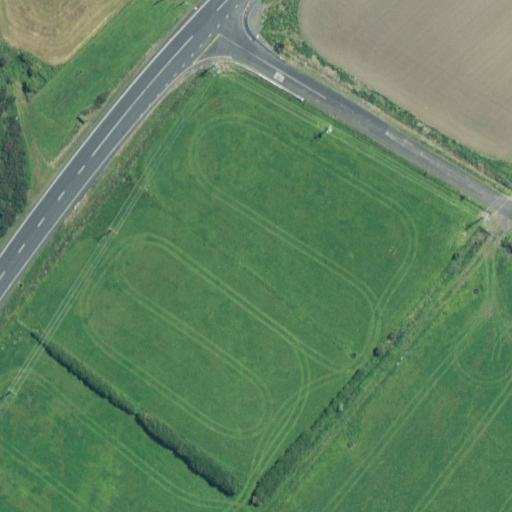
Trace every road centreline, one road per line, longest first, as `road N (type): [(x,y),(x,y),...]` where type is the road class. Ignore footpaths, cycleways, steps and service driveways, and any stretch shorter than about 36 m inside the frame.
road 1 (unclassified): [(204,23),(511,212)]
road 2 (secondary): [(0,279),(125,112),(204,23)]
